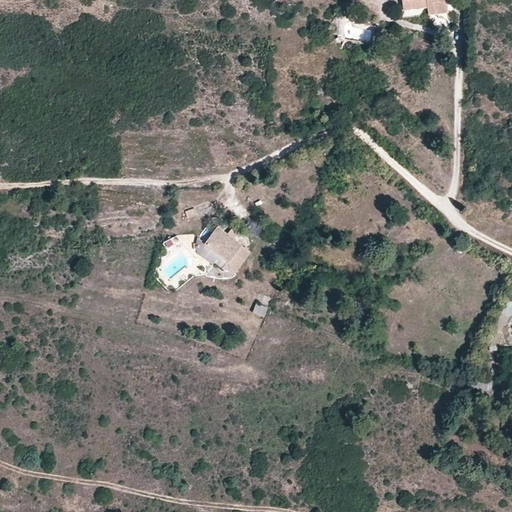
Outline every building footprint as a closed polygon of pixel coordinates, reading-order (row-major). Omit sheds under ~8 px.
[(428,7),(446,4),(444,0),(402,0),(404,11),(428,8),(428,7)] [(447,10),(446,4),(428,7),(428,8),(429,13),(447,10)] [(194,209),(185,212),(187,219),(197,216),(194,209)] [(401,226),(394,239),(416,250),(423,237),(401,226)] [(251,253),(217,228),(211,235),(213,236),(206,245),(230,264),(230,271),(235,275),(251,253)] [(197,239),(199,252),(224,271),(230,264),(206,245),(197,239)] [(511,290),(509,289),(484,342),(494,347),(511,309),(511,290)] [(278,295),(275,308),(294,313),(299,301),(278,295)] [(329,298),(325,314),(340,319),(345,303),(329,298)] [(256,304),(253,315),(265,319),(269,308),(256,304)]
